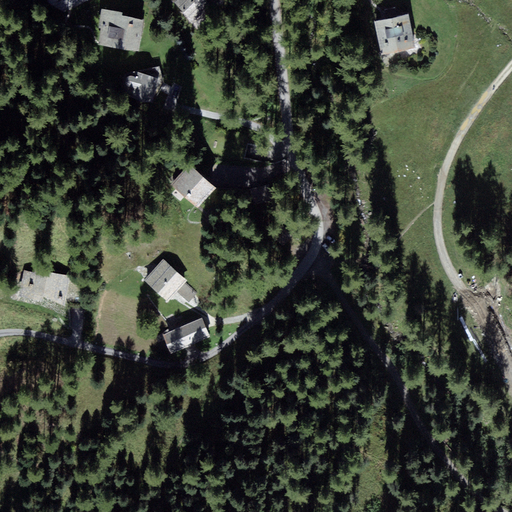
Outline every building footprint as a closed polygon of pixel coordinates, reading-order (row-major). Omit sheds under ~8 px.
[(86,0),(56,0),(65,13),(86,0)] [(191,22),(209,6),(203,0),(175,0),(172,3),(191,22)] [(145,19),(110,13),(105,42),(141,48),(145,19)] [(412,15),(382,21),(389,54),(419,48),(412,15)] [(162,74),(127,63),(119,88),(154,100),(162,74)] [(198,166),(180,185),(203,206),(221,187),(198,166)] [(294,236),(278,220),(267,231),(283,246),(294,236)] [(169,261),(152,280),(174,300),(191,280),(169,261)] [(44,275),(32,272),(29,286),(41,288),(39,295),(71,302),(76,277),(45,270),(44,275)] [(205,318),(172,332),(179,349),(212,335),(205,318)]
